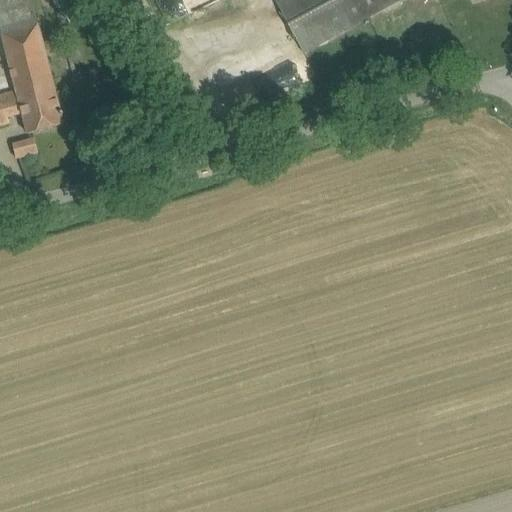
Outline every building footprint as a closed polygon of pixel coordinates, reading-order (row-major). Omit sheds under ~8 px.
[(0,125),(9,123),(8,118),(23,114),(29,134),(65,125),(31,0),(0,0),(0,23),(18,92),(0,96),(0,125)] [(89,0),(52,0),(64,21),(93,7),(89,0)] [(154,0),(161,23),(201,11),(197,0),(154,0)] [(275,0),(304,53),(401,0),(275,0)] [(37,139),(13,140),(14,156),(38,155),(37,139)]
